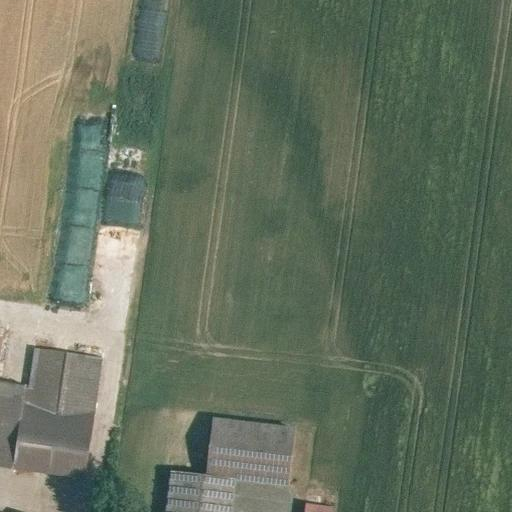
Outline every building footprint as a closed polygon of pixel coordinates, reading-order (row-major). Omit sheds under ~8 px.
[(75,169),(64,217),(83,221),(94,174),(75,169)] [(136,248),(142,196),(94,191),(87,253),(119,256),(120,247),(136,248)] [(85,354),(18,345),(13,377),(0,375),(0,467),(69,476),(85,354)] [(152,465),(146,511),(210,511),(215,477),(269,484),(276,424),(192,414),(185,469),(152,465)] [(284,511),(314,511),(316,502),(285,499),(284,511)]
